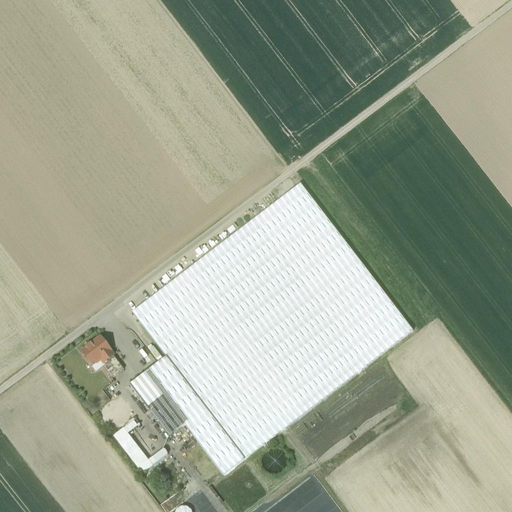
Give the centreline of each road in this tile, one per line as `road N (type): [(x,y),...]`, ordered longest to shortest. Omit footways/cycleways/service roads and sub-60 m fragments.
road 1 (track): [(511,4),(0,391)]
road 2 (track): [(216,511),(126,383),(134,369),(97,317)]
